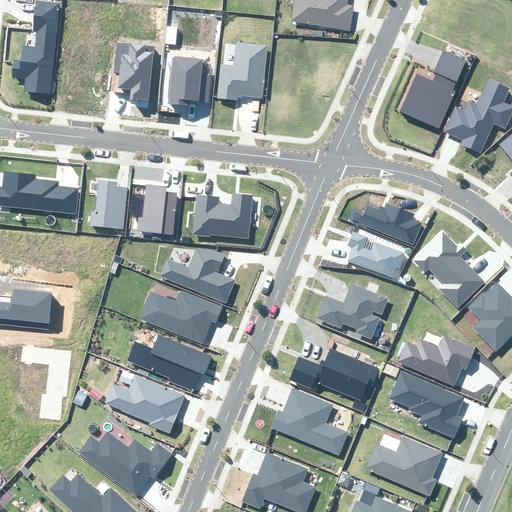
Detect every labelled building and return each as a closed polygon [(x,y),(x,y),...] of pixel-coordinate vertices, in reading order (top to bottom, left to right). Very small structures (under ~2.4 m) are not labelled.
[(296,0),(293,23),(356,31),(359,6),(353,6),(353,0),(296,0)] [(31,75),(30,92),(57,94),(62,5),(41,3),(38,46),(26,46),(25,60),(14,59),(13,74),(31,75)] [(130,101),(136,102),(137,98),(148,99),(153,54),(154,54),(155,46),(146,45),(147,44),(129,42),(129,43),(116,42),(113,72),(117,72),(115,91),(131,93),(130,101)] [(243,96),(262,98),(267,45),(235,42),(233,66),(221,64),(217,98),(237,100),(237,97),(242,98),(243,96)] [(400,112),(439,129),(456,91),(453,90),(466,60),(443,50),(439,60),(434,72),(436,73),(433,80),(416,73),(400,112)] [(209,103),(212,74),(206,73),(208,59),(175,56),(175,58),(172,58),(168,104),(189,106),(189,101),(209,103)] [(454,109),(445,133),(465,140),(461,150),(478,156),(489,129),(504,134),(511,112),(511,108),(505,106),(510,91),(484,81),(477,103),(468,99),(463,112),(454,109)] [(511,172),(510,174),(511,175),(511,133),(499,144),(511,160),(511,172)] [(0,205),(75,213),(78,188),(68,187),(58,186),(59,181),(36,179),(36,174),(4,171),(2,187),(0,186),(0,205)] [(92,212),(90,225),(123,228),(127,188),(121,187),(116,186),(117,181),(99,179),(95,212),(92,212)] [(173,234),(177,193),(166,192),(166,187),(146,185),(143,217),(139,217),(137,230),(173,234)] [(248,238),(253,195),(232,193),(231,204),(219,203),(219,197),(197,195),(193,235),(210,236),(210,235),(248,238)] [(364,202),(356,224),(414,245),(422,222),(415,219),(417,214),(388,203),(385,210),(364,202)] [(457,307),(484,281),(460,256),(466,250),(460,243),(457,246),(442,231),(412,260),(425,272),(429,269),(443,284),(439,288),(457,307)] [(399,268),(404,253),(373,243),(371,250),(364,248),(368,237),(352,232),(347,246),(352,248),(347,262),(392,278),(396,267),(399,268)] [(226,303),(235,280),(215,272),(216,270),(218,271),(225,254),(197,247),(189,267),(167,259),(159,276),(226,303)] [(481,321),(473,329),(495,351),(511,335),(511,296),(498,282),(484,295),(481,292),(466,306),(481,321)] [(382,315),(389,298),(351,283),(343,302),(325,294),(315,318),(341,329),(343,324),(357,329),(355,333),(371,339),(379,318),(371,315),(373,311),(382,315)] [(0,324),(48,330),(52,292),(14,288),(13,295),(11,295),(11,296),(0,295),(0,324)] [(216,323),(223,307),(180,290),(176,301),(150,291),(139,319),(203,344),(212,321),(216,323)] [(204,375),(212,356),(159,335),(153,349),(135,342),(127,361),(170,378),(169,381),(191,390),(198,373),(204,375)] [(466,369),(475,348),(443,335),(438,346),(420,338),(417,345),(406,341),(397,362),(454,385),(461,367),(466,369)] [(39,418),(60,420),(62,396),(67,397),(71,350),(22,345),(20,362),(49,365),(46,394),(42,394),(39,418)] [(371,390),(380,368),(330,348),(325,360),(322,359),(320,365),(299,356),(290,380),(311,388),(314,381),(361,400),(366,387),(371,390)] [(402,373),(391,399),(424,413),(419,425),(455,441),(465,418),(460,416),(466,401),(402,373)] [(170,433),(185,395),(135,375),(129,390),(113,384),(105,403),(121,410),(121,411),(150,422),(149,425),(170,433)] [(271,427),(338,455),(348,432),(325,423),(333,404),(292,388),(282,411),(278,410),(271,427)] [(154,477),(172,453),(157,443),(151,451),(135,438),(128,447),(108,431),(99,442),(91,436),(79,452),(135,494),(150,474),(154,477)] [(383,436),(371,469),(427,491),(443,451),(403,436),(400,443),(383,436)] [(308,469),(267,452),(257,475),(253,473),(242,501),(260,509),(264,498),(298,511),(305,511),(315,487),(303,482),(308,469)] [(137,511),(111,487),(103,496),(77,473),(71,480),(63,473),(48,490),(71,511),(137,511)] [(356,496),(350,511),(415,511),(416,511),(376,496),(373,503),(356,496)]
